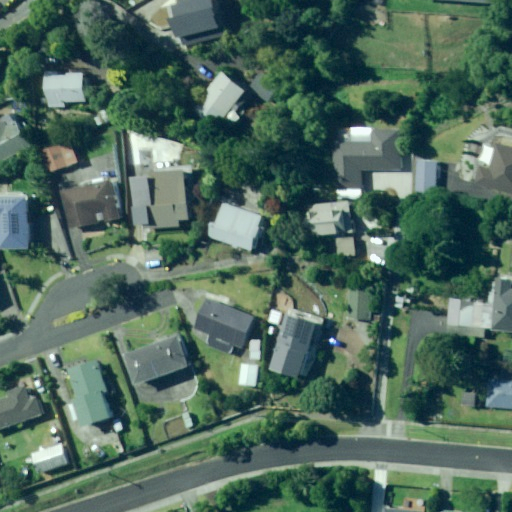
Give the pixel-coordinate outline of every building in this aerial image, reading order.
[(210,13),(198,1),(196,0),(169,0),(163,6),(162,7),(166,11),(163,15),(175,26),(178,23),(198,43),(219,22),(217,20),(210,13)] [(245,55),(261,69),(271,57),(255,44),(247,53),(245,55)] [(276,87),(257,71),(243,87),(262,103),(276,87)] [(64,75),(64,72),(53,72),(53,74),(52,74),(52,104),(53,104),(53,106),(58,106),(67,107),(68,107),(69,101),(91,102),(92,73),(90,73),(74,73),(74,76),(64,75)] [(246,92),(245,91),(225,72),(214,84),(207,91),(191,108),(212,128),(214,126),(220,120),(220,121),(223,124),(226,123),(228,120),(225,117),(223,117),(234,105),(246,92)] [(97,126),(122,117),(119,109),(111,112),(110,111),(100,115),(101,116),(94,119),(97,126)] [(25,121),(23,123),(16,126),(13,121),(0,128),(0,164),(38,145),(25,121)] [(511,141),(505,139),(497,165),(488,162),(487,166),(482,182),(498,187),(498,188),(511,192),(511,191),(511,141)] [(83,162),(77,144),(76,140),(65,143),(65,145),(45,152),(51,172),(83,162)] [(419,157),(416,192),(437,194),(440,159),(419,157)] [(187,221),(195,220),(198,220),(194,170),(156,172),(156,177),(138,178),(140,207),(137,207),(139,226),(148,225),(148,229),(187,226),(187,221)] [(358,170),(335,170),(335,187),(358,187),(358,170)] [(112,223),(114,222),(126,220),(119,180),(67,191),(75,230),(102,224),(105,223),(103,215),(110,213),(112,223)] [(39,243),(39,216),(39,197),(0,197),(0,220),(10,221),(10,249),(40,250),(39,243)] [(361,208),(361,207),(361,200),(354,201),(354,199),(310,202),(314,256),(359,253),(357,235),(345,235),(345,230),(357,230),(355,212),(354,209),(361,208)] [(265,227),(266,223),(268,217),(227,204),(221,223),(217,221),(212,237),(237,244),(236,247),(239,248),(241,249),(242,247),(254,250),(259,252),(261,245),(265,232),(268,232),(269,228),(265,227)] [(296,271),(300,272),(301,256),(279,254),(278,277),(295,278),(296,274),(296,271)] [(511,274),(509,275),(505,274),(504,279),(501,279),(500,290),(497,289),(496,301),(459,297),(456,296),(452,332),(490,336),(491,326),(498,326),(498,328),(511,328),(511,274)] [(375,319),(376,314),(379,285),(356,283),(352,316),(375,319)] [(238,304),(230,301),(215,295),(203,325),(203,327),(217,332),(213,344),(238,354),(242,343),(252,346),(265,315),(238,304)] [(276,319),(285,322),(289,312),(280,309),(276,319)] [(310,315),(296,311),(294,311),(290,325),(285,323),(281,334),(287,336),(278,366),(307,375),(314,350),(316,350),(318,344),(324,323),(325,320),(310,315)] [(193,366),(198,364),(187,333),(183,334),(158,343),(133,351),(134,356),(144,383),(166,375),(171,373),(193,366)] [(257,358),(267,358),(268,339),(258,339),(258,353),(257,358)] [(112,386),(108,374),(103,358),(101,358),(75,367),(79,381),(84,397),(81,398),(83,401),(73,404),(78,419),(88,416),(90,424),(114,416),(119,415),(112,396),(109,387),(112,386)] [(266,363),(257,363),(249,362),(247,383),(264,384),(266,363)] [(511,406),(511,377),(494,376),(493,387),(491,405),(511,406)] [(41,396),(39,396),(36,398),(31,384),(14,390),(15,394),(0,399),(0,429),(48,413),(42,395),(41,396)] [(481,394),(468,393),(467,406),(480,407),(481,394)] [(127,427),(123,417),(118,419),(122,429),(127,427)] [(53,447),(39,451),(46,471),(73,462),(67,443),(53,447)]
